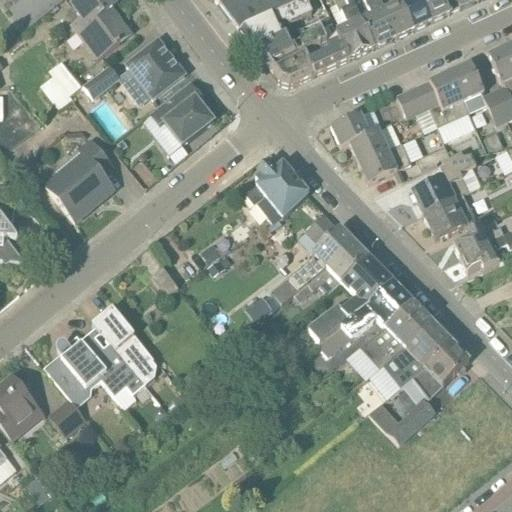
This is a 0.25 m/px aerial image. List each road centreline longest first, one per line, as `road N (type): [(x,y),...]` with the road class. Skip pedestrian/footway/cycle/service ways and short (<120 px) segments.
road 1 (residential): [(511,377),(271,123)]
road 2 (residential): [(0,342),(271,123)]
road 3 (residential): [(271,123),(511,13)]
road 4 (residential): [(271,123),(176,0)]
